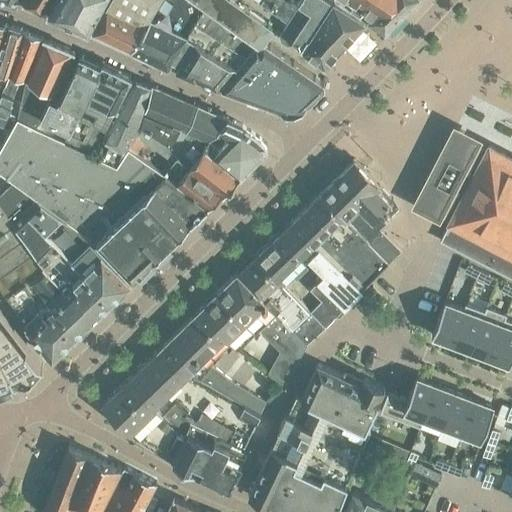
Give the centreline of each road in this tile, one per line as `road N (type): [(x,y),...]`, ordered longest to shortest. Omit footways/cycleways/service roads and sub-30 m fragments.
road 1 (residential): [(234,504),(279,402),(338,330),(393,342),(511,389)]
road 2 (residential): [(234,504),(41,405),(11,412)]
